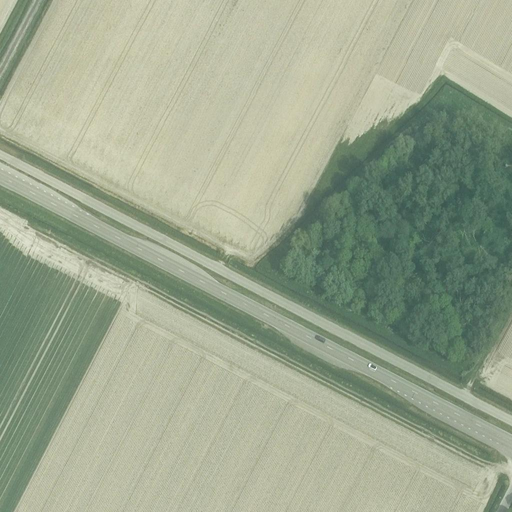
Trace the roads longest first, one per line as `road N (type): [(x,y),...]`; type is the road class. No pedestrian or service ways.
road 1 (unclassified): [(511,421),(0,154)]
road 2 (tertiary): [(511,443),(0,177)]
road 3 (track): [(511,472),(480,464),(138,286)]
